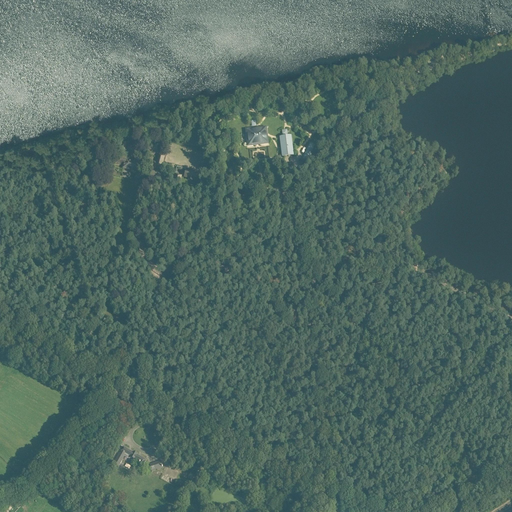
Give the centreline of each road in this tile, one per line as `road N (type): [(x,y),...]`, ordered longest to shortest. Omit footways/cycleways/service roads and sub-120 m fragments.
road 1 (unclassified): [(334,488),(115,390),(0,308)]
road 2 (unclassified): [(299,272),(343,287),(433,279),(511,318)]
road 3 (unclassified): [(334,488),(299,272)]
road 4 (unclassified): [(299,272),(285,203),(207,290)]
road 5 (track): [(207,290),(115,390)]
